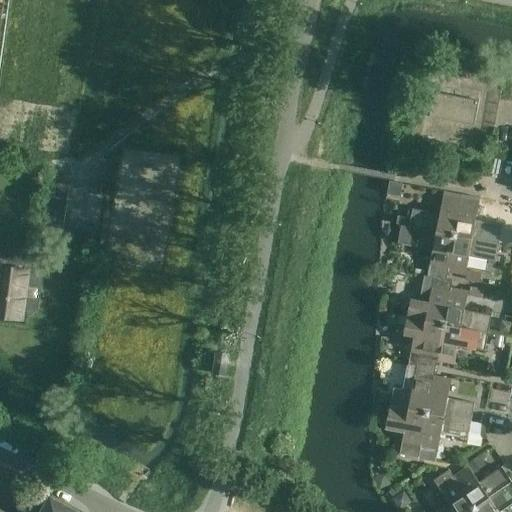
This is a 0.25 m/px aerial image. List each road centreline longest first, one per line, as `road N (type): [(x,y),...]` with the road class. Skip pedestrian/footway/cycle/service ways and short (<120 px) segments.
road 1 (residential): [(208,511),(307,0)]
road 2 (residential): [(115,511),(0,453)]
